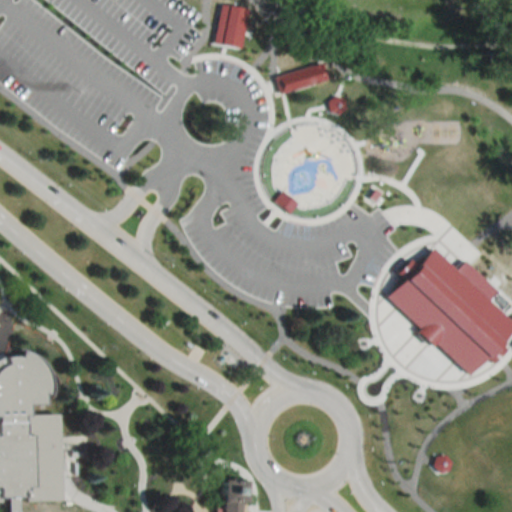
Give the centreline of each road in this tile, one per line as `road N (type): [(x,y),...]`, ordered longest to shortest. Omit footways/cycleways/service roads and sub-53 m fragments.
road 1 (tertiary): [(302,392),(271,378),(0,161)]
road 2 (tertiary): [(0,225),(155,355),(220,389),(256,431)]
road 3 (tertiary): [(256,431),(263,468),(294,489),(331,482),(353,447),(341,408),(316,393),(272,403),(256,431)]
